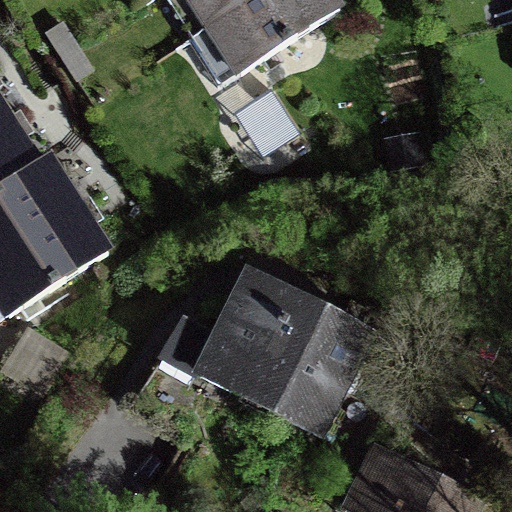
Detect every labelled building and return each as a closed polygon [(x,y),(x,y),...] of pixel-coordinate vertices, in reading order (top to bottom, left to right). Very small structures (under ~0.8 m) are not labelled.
[(218,89),(339,13),(330,0),(254,0),(210,28),(189,43),(218,89)] [(192,0),(210,28),(254,0),(192,0)] [(511,10),(493,15),(496,27),(511,23),(511,10)] [(61,58),(77,48),(62,25),(47,35),(61,58)] [(77,48),(61,58),(77,82),(93,72),(77,48)] [(298,137),(286,119),(272,97),(259,105),(236,120),(262,160),(298,137)] [(0,190),(38,167),(8,120),(0,125),(0,190)] [(0,190),(0,256),(77,207),(47,161),(38,167),(0,190)] [(0,303),(10,318),(108,255),(77,207),(0,256),(0,303)] [(278,396),(323,311),(261,278),(232,333),(222,328),(208,355),(199,373),(222,385),(243,396),(251,381),(278,396)] [(376,339),(323,311),(278,396),(270,411),(322,439),(376,339)] [(27,334),(20,347),(37,357),(45,345),(27,334)] [(199,373),(208,355),(173,340),(130,411),(186,445),(222,385),(199,373)] [(6,369),(43,392),(64,357),(45,345),(37,357),(20,347),(6,369)] [(476,511),(481,503),(378,450),(348,510),(351,511),(476,511)]
